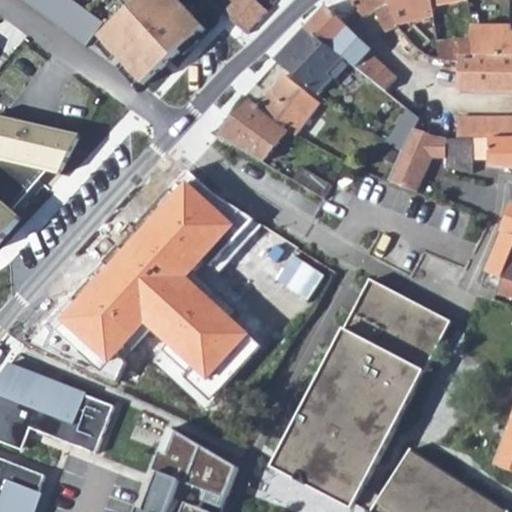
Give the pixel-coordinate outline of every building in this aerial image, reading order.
[(178,0),(119,0),(123,4),(103,22),(73,0),(23,0),(146,85),(205,29),(178,0)] [(235,0),(225,11),(249,34),(270,11),(256,0),(235,0)] [(393,0),(357,0),(365,14),(384,9),(394,27),(406,22),(393,0)] [(393,0),(406,22),(435,11),(439,24),(444,23),(439,0),(393,0)] [(321,16),(310,27),(334,46),(338,43),(346,50),(361,62),(372,48),(350,28),(352,25),(331,6),(321,16)] [(484,51),(511,51),(511,21),(481,20),(484,36),(484,51)] [(297,41),(280,59),(324,90),(335,76),(330,71),(346,50),(338,43),(334,46),(310,27),(297,41)] [(448,35),(452,50),(484,51),(484,36),(448,35)] [(442,49),(425,43),(424,51),(465,70),(466,86),(511,87),(511,51),(484,51),(452,50),(442,49)] [(372,48),(361,62),(401,98),(413,82),(372,48)] [(266,104),(294,123),(305,130),(329,99),(291,73),(266,104)] [(256,98),(225,133),(266,159),(294,123),(266,104),(256,98)] [(403,151),(417,118),(402,112),(389,145),(403,151)] [(511,115),(452,116),(452,137),(511,137),(511,115)] [(76,136),(0,118),(0,246),(23,220),(13,210),(45,173),(61,175),(63,156),(71,158),(76,136)] [(451,154),(452,137),(423,124),(395,178),(422,191),(437,157),(451,154)] [(451,154),(451,164),(477,169),(478,154),(497,156),(497,166),(511,166),(511,137),(452,137),(451,154)] [(303,160),(294,175),(324,194),(335,179),(303,160)] [(175,182),(151,207),(177,232),(208,199),(223,209),(233,194),(217,183),(194,161),(175,182)] [(260,214),(233,194),(223,209),(219,214),(249,230),(260,214)] [(111,251),(95,267),(120,291),(138,273),(133,268),(138,263),(143,268),(177,232),(151,207),(111,251)] [(260,214),(249,230),(281,252),(286,244),(291,247),(296,239),(260,214)] [(504,278),(510,259),(511,254),(511,231),(505,229),(487,270),(504,278)] [(511,280),(504,278),(497,294),(511,297),(511,280)] [(453,323),(372,280),(364,296),(372,300),(343,354),(336,350),(282,454),(358,503),(371,511),(508,511),(412,452),(383,498),(368,487),(453,323)] [(372,300),(364,296),(336,350),(343,354),(372,300)] [(93,335),(81,360),(151,396),(164,372),(93,335)] [(0,380),(0,441),(20,449),(28,428),(98,455),(116,408),(87,397),(89,393),(11,363),(0,380)] [(239,468),(172,428),(155,472),(161,474),(147,511),(140,509),(139,511),(207,511),(202,510),(205,501),(224,509),(239,468)] [(511,471),(511,428),(498,466),(511,471)] [(358,503),(282,454),(274,469),(355,511),(358,503)] [(46,477),(0,458),(0,511),(37,511),(38,511),(33,510),(46,477)]
